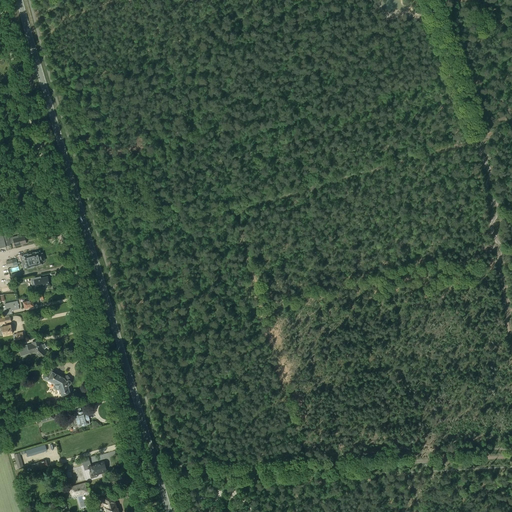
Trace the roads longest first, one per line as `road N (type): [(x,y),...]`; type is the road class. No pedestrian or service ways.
road 1 (secondary): [(169,511),(19,0)]
road 2 (unclassified): [(146,511),(0,11)]
road 3 (track): [(511,345),(481,145),(427,0)]
road 4 (track): [(511,457),(234,472)]
